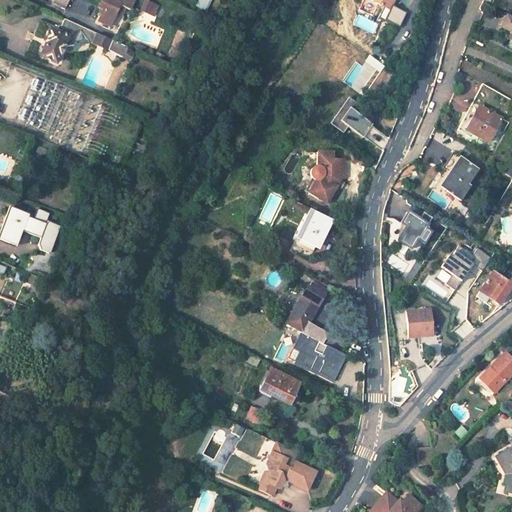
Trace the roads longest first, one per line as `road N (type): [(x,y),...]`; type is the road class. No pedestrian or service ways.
road 1 (unclassified): [(370,436),(370,225),(388,169)]
road 2 (residential): [(388,169),(416,150),(433,118),(474,0)]
road 3 (unclassified): [(388,169),(445,0)]
road 4 (unclassified): [(511,311),(408,412)]
road 5 (residential): [(408,412),(420,434),(408,461),(451,511)]
